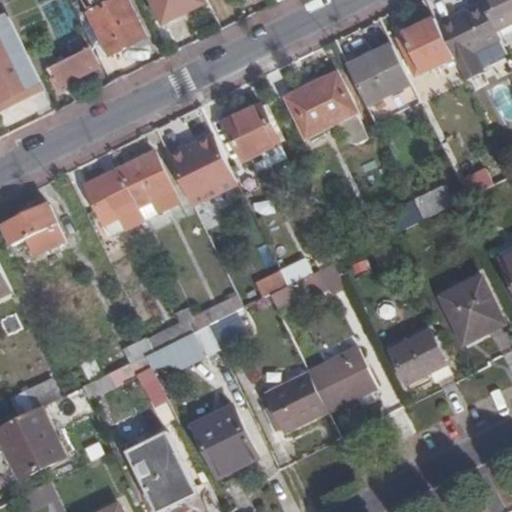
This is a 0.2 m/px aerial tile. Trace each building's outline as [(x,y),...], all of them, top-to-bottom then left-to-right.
[(86,0),(93,14),(121,0),(86,0)] [(121,0),(93,14),(91,15),(111,57),(147,40),(127,0),(121,0)] [(208,0),(152,0),(164,25),(210,4),(208,0)] [(511,0),(483,0),(487,7),(501,35),(511,28),(511,0)] [(457,60),(469,84),(486,75),(476,55),(504,41),(501,35),(487,7),(456,22),(455,20),(441,27),(457,60)] [(37,71),(10,17),(0,22),(0,103),(28,90),(22,78),(37,71)] [(427,75),(457,60),(441,27),(437,19),(406,35),(427,75)] [(62,86),(103,66),(94,47),(91,49),(86,38),(57,52),(62,64),(53,68),(62,86)] [(350,69),(370,109),(415,87),(395,47),(350,69)] [(0,112),(46,90),(37,71),(22,78),(28,90),(0,103),(0,112)] [(338,74),(289,98),(308,137),(337,123),(350,149),(370,139),(338,74)] [(511,102),(506,85),(493,89),(501,112),(511,108),(511,102)] [(245,161),(263,152),(282,143),(263,105),(226,123),(245,161)] [(188,148),(169,157),(194,206),(239,184),(225,154),(216,137),(189,150),(188,148)] [(282,143),(263,152),(272,170),(290,161),(282,143)] [(155,154),(121,170),(140,210),(153,204),(158,214),(180,204),(155,154)] [(472,199),(497,186),(489,169),(463,181),(472,199)] [(140,210),(121,170),(96,183),(115,223),(129,216),(134,227),(146,221),(140,210)] [(415,220),(456,209),(451,190),(410,200),(415,220)] [(50,205),(5,228),(14,246),(27,239),(36,257),(68,241),(50,205)] [(0,299),(15,293),(0,263),(0,299)] [(337,295),(348,290),(336,265),(291,288),(272,297),(281,317),(334,290),(337,295)] [(283,271),(258,283),(265,299),(290,287),(283,271)] [(485,279),(445,299),(467,345),(491,333),(489,328),(505,320),(485,279)] [(240,299),(195,321),(201,332),(208,329),(239,313),(245,310),(240,299)] [(208,329),(219,352),(250,336),(239,313),(208,329)] [(195,321),(152,342),(158,353),(196,335),(201,332),(195,321)] [(201,332),(196,335),(207,358),(219,352),(208,329),(201,332)] [(410,385),(451,365),(435,333),(395,352),(410,385)] [(158,353),(152,342),(130,352),(136,364),(147,358),(158,353)] [(309,375),(328,413),(381,387),(363,349),(309,375)] [(85,385),(90,399),(137,380),(132,367),(85,385)] [(141,375),(157,409),(172,402),(156,368),(141,375)] [(285,433),(328,413),(309,375),(267,395),(273,406),(283,428),(285,433)] [(13,402),(19,414),(62,393),(56,381),(13,402)] [(277,432),(283,428),(273,406),(266,409),(277,432)] [(22,420),(0,430),(24,479),(68,458),(44,409),(22,420)] [(218,477),(240,467),(258,458),(234,410),(194,430),(218,477)] [(127,453),(156,511),(198,490),(170,432),(127,453)] [(243,473),(240,467),(218,477),(221,484),(243,473)] [(26,496),(33,510),(58,498),(51,484),(26,496)] [(26,496),(21,498),(28,511),(29,511),(33,510),(26,496)]
